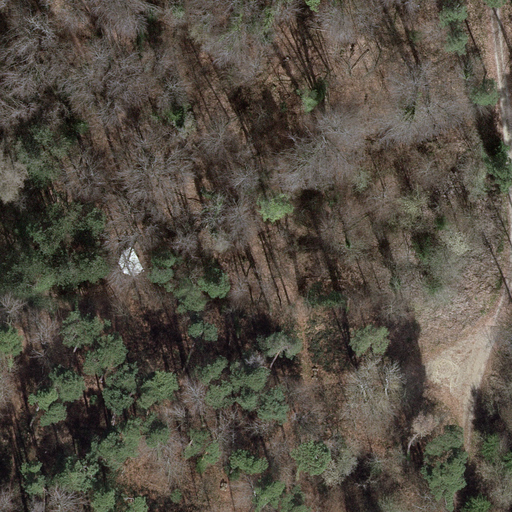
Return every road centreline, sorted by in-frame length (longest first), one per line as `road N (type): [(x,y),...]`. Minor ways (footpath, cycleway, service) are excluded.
road 1 (track): [(511,276),(484,433),(444,511)]
road 2 (track): [(478,0),(511,164)]
